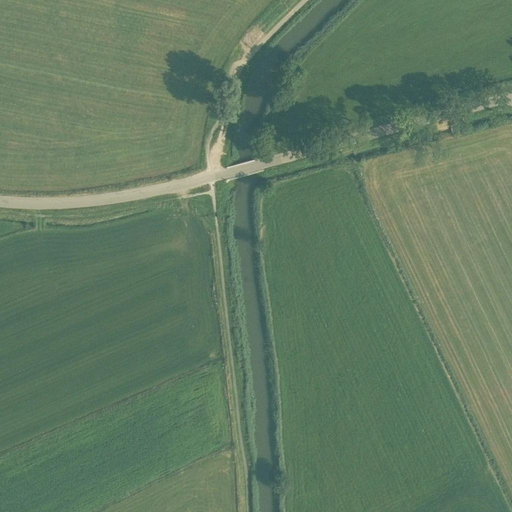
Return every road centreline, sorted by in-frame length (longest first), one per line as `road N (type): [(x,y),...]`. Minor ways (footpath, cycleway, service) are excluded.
road 1 (unclassified): [(210,177),(511,99)]
road 2 (unclassified): [(210,177),(85,202),(0,201)]
road 3 (track): [(210,177),(244,61)]
